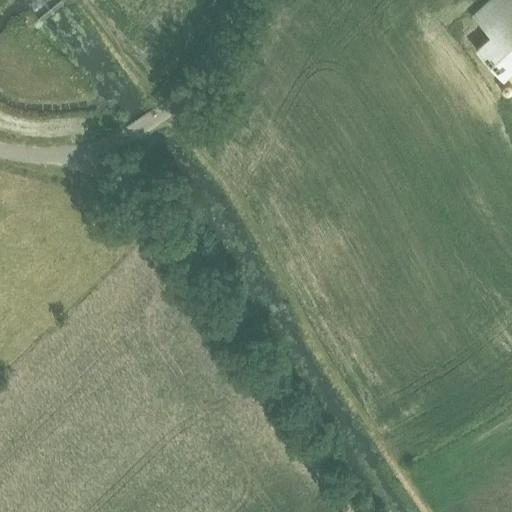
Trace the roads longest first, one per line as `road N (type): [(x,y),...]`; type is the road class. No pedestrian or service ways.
road 1 (unclassified): [(348,511),(137,201),(78,152)]
road 2 (unclassified): [(78,152),(125,136),(166,109),(243,0)]
